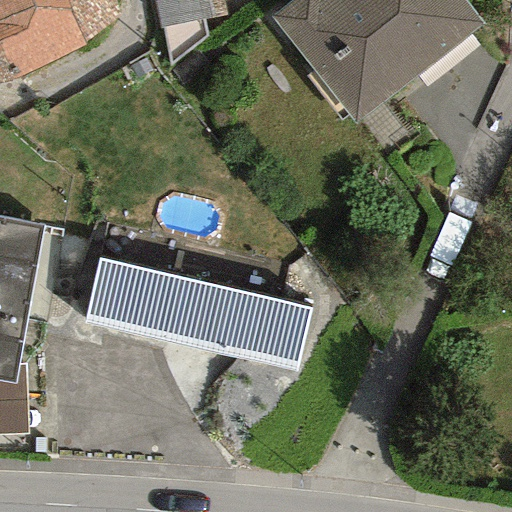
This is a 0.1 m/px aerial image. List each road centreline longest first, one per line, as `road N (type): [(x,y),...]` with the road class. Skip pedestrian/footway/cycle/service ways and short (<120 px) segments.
road 1 (residential): [(361,412),(478,178),(511,88)]
road 2 (secondary): [(0,503),(132,511)]
